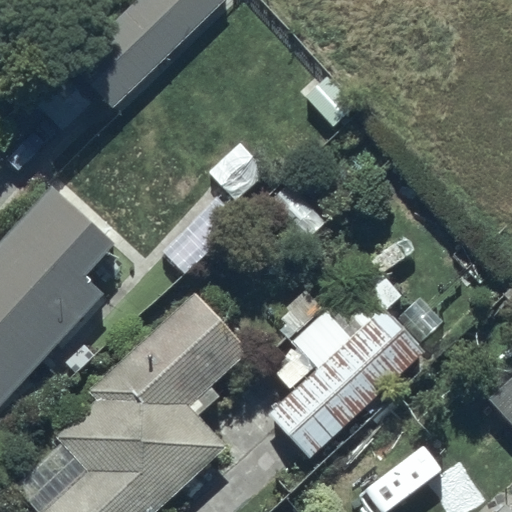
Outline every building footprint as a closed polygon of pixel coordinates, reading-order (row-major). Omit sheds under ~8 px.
[(217,0),(122,0),(64,56),(109,104),(217,0)] [(109,231),(47,176),(0,228),(0,393),(100,283),(79,264),(109,231)] [(288,176),(261,200),(298,241),(324,218),(288,176)] [(307,451),(421,346),(383,304),(399,289),(381,269),(362,287),(353,277),(323,305),(304,284),(277,309),(296,329),(289,335),(314,362),(266,406),(307,451)] [(244,343),(190,284),(86,379),(94,387),(51,425),(84,461),(28,511),(143,511),(224,439),(194,406),(216,386),(207,377),(244,343)] [(511,511),(511,507),(503,498),(487,511),(511,511)]
